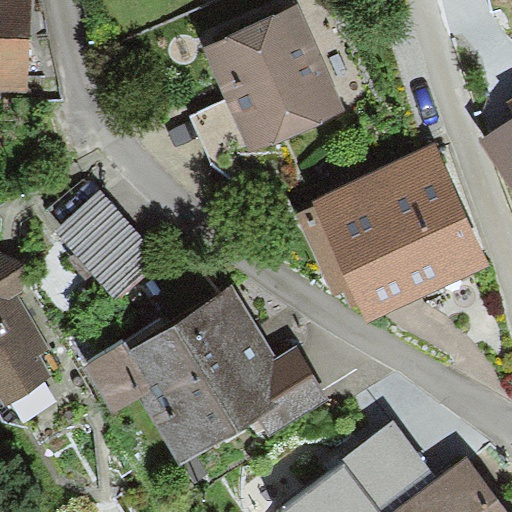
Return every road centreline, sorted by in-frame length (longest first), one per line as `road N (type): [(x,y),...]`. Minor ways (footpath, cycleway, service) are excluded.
road 1 (residential): [(56,0),(67,68),(123,171),(211,246),(511,431)]
road 2 (residential): [(511,312),(414,0)]
